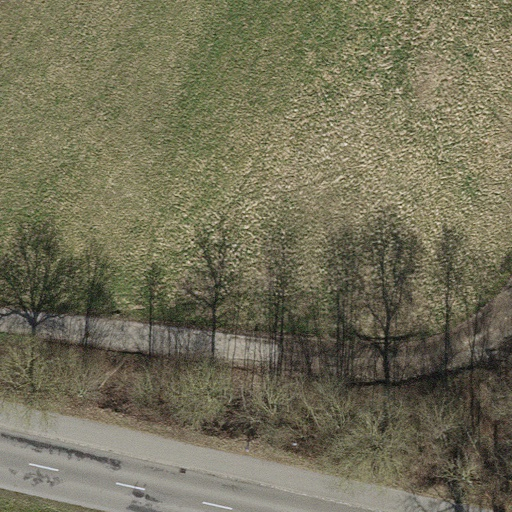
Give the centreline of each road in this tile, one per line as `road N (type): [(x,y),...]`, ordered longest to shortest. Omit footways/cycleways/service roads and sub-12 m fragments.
road 1 (track): [(511,307),(448,353),(329,358),(0,320)]
road 2 (tertiary): [(250,511),(0,457)]
